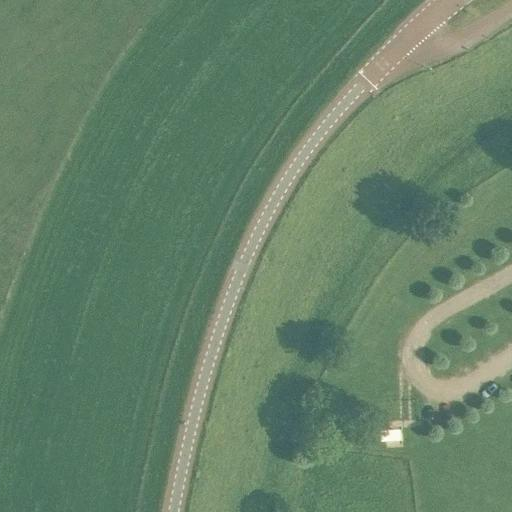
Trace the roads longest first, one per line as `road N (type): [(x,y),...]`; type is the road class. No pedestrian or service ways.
road 1 (tertiary): [(172,511),(193,410),(251,242),(301,157),(395,49)]
road 2 (unclassified): [(395,49),(445,45),(511,9)]
